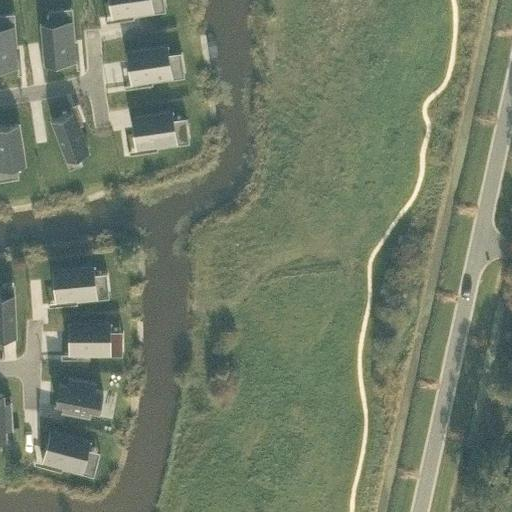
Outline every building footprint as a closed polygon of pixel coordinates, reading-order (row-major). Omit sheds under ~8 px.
[(149,0),(110,0),(113,15),(151,10),(149,0)] [(72,21),(42,25),(45,63),(76,59),(72,21)] [(14,27),(0,28),(0,66),(17,65),(14,27)] [(165,45),(128,51),(132,81),(170,75),(165,45)] [(74,110),(52,118),(66,156),(89,148),(74,110)] [(169,110),(132,117),(137,147),(175,141),(169,110)] [(19,122),(0,125),(0,164),(25,160),(19,122)] [(91,265),(54,268),(57,299),(95,296),(91,265)] [(14,294),(0,294),(0,335),(16,335),(14,294)] [(69,321),(69,352),(107,352),(108,321),(69,321)] [(68,383),(60,381),(56,402),(64,403),(62,410),(90,415),(91,408),(99,410),(103,390),(95,388),(96,381),(69,376),(68,383)] [(4,401),(4,393),(0,392),(0,437),(7,437),(6,428),(13,428),(11,400),(4,401)] [(51,429),(42,459),(79,469),(87,439),(51,429)]
